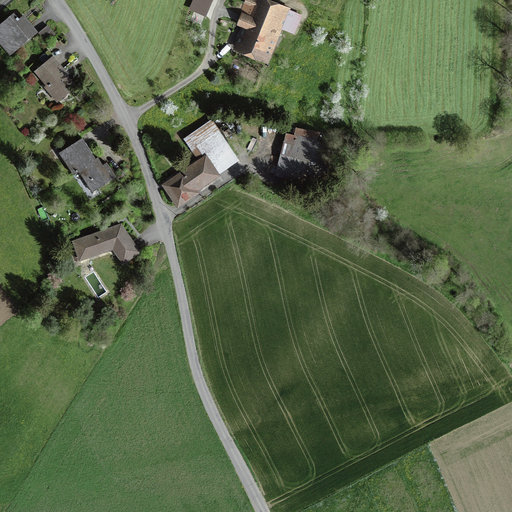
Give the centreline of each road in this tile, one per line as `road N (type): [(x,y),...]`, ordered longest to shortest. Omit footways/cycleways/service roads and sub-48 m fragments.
road 1 (unclassified): [(56,0),(126,117),(171,246),(200,380),(264,511)]
road 2 (track): [(222,0),(206,65),(126,117)]
